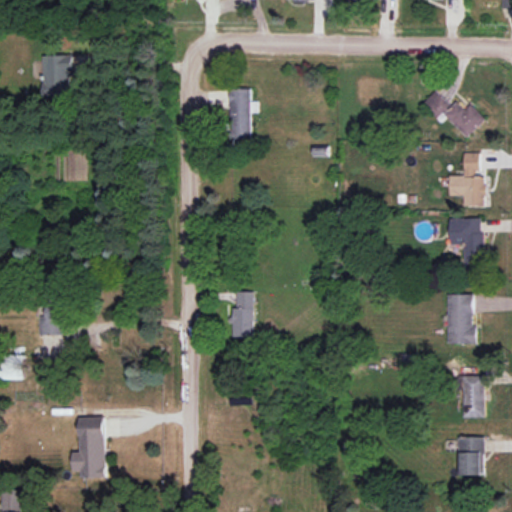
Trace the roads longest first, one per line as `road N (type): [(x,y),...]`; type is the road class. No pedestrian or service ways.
road 1 (residential): [(191,511),(188,73),(203,44)]
road 2 (residential): [(511,47),(222,38),(203,44)]
